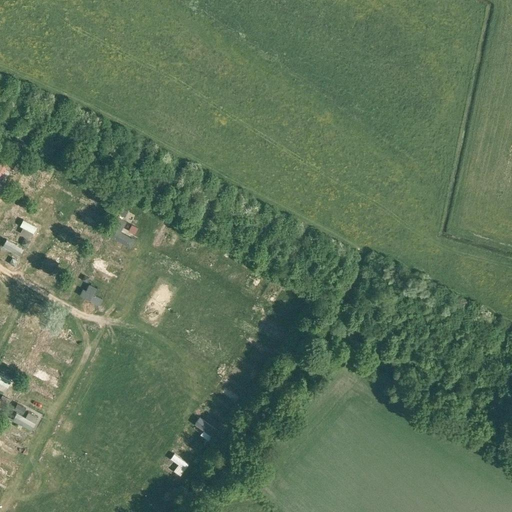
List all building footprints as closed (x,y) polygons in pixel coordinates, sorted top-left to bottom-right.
[(0,167),(0,173),(4,175),(11,164),(5,160),(0,167)] [(10,180),(18,184),(26,171),(18,167),(10,180)] [(55,170),(46,188),(58,194),(67,176),(55,170)] [(18,184),(25,189),(33,176),(26,171),(18,184)] [(9,205),(2,207),(0,210),(0,220),(0,221),(7,225),(14,223),(18,216),(16,209),(9,205)] [(81,214),(99,220),(102,213),(84,206),(81,214)] [(111,235),(133,246),(137,237),(124,231),(132,216),(128,215),(127,217),(121,214),(111,235)] [(28,215),(17,232),(29,239),(40,223),(28,215)] [(64,238),(84,248),(88,238),(69,229),(64,238)] [(171,230),(163,245),(170,248),(178,233),(171,230)] [(192,259),(200,241),(194,238),(186,256),(192,259)] [(104,257),(123,266),(126,259),(107,250),(104,257)] [(205,267),(212,270),(218,253),(211,250),(205,267)] [(60,280),(63,274),(46,265),(42,271),(60,280)] [(112,284),(116,275),(97,266),(93,275),(112,284)] [(253,293),(255,287),(260,289),(266,274),(254,268),(245,289),(253,293)] [(279,286),(274,296),(280,299),(285,289),(279,286)] [(0,304),(0,314),(6,319),(11,312),(0,304)] [(269,327),(264,334),(279,344),(284,336),(269,327)] [(23,336),(20,342),(32,347),(37,336),(21,328),(18,334),(23,336)] [(72,362),(76,355),(58,342),(54,349),(72,362)] [(21,369),(25,361),(9,353),(5,361),(21,369)] [(226,389),(242,398),(245,391),(229,383),(226,389)] [(228,417),(232,411),(217,401),(213,406),(228,417)] [(43,419),(30,413),(28,417),(19,413),(15,422),(36,432),(43,419)] [(214,436),(219,428),(203,419),(198,426),(214,436)] [(11,442),(27,449),(29,443),(24,441),(26,436),(15,432),(11,442)] [(191,436),(185,443),(200,454),(205,447),(191,436)] [(8,453),(11,445),(4,442),(0,451),(0,458),(18,466),(21,458),(8,453)] [(60,459),(65,452),(57,445),(51,452),(60,459)] [(171,469),(186,477),(192,464),(178,457),(171,469)] [(0,473),(0,480),(9,485),(12,480),(0,473)] [(126,509),(130,511),(131,511),(138,502),(132,498),(126,509)]
